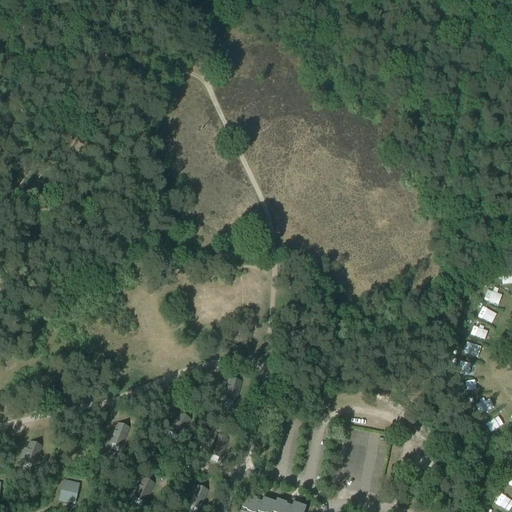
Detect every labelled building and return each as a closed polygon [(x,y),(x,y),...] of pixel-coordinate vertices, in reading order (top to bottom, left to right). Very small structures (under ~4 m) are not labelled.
[(292,349),(310,346),(306,317),(288,319),(292,349)] [(235,401),(240,382),(230,379),(225,398),(235,401)] [(180,436),(190,420),(180,414),(170,431),(180,436)] [(121,447),(128,428),(118,424),(111,443),(121,447)] [(220,458),(227,439),(217,436),(210,454),(220,458)] [(33,465),(41,446),(30,443),(23,461),(33,465)] [(145,501),(153,484),(143,479),(135,497),(145,501)] [(76,500),(79,484),(63,481),(58,501),(67,503),(68,498),(76,500)] [(199,509),(207,491),(197,487),(189,505),(199,509)] [(260,502),(255,500),(256,499),(245,495),(239,511),(240,511),(241,508),(246,510),(246,511),(248,511),(255,511),(256,511),(257,511),(303,511),(305,507),(292,502),(291,507),(285,505),(286,503),(276,499),(274,503),(262,498),(260,502)]
